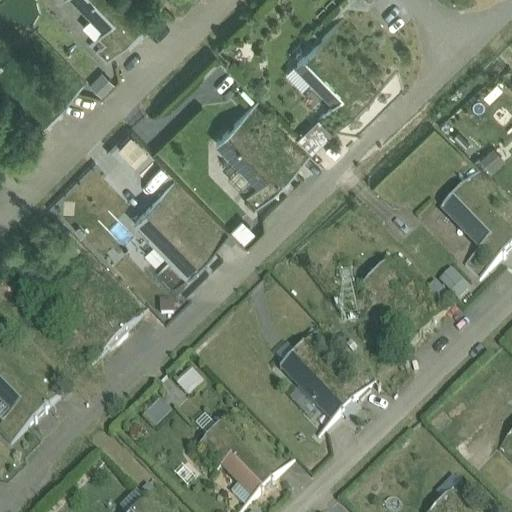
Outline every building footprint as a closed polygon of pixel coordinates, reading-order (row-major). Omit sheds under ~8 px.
[(146,24),(122,0),(80,0),(124,45),(146,24)] [(373,94),(321,41),(299,63),(351,116),(373,94)] [(66,102),(14,49),(0,62),(0,78),(44,124),(66,102)] [(101,95),(114,83),(101,70),(89,82),(101,95)] [(292,173),(240,120),(218,141),(270,194),(292,173)] [(511,250),(511,236),(467,191),(445,212),(497,265),(511,250)] [(212,252),(160,199),(138,220),(190,273),(212,252)] [(439,323),(386,269),(365,291),(417,344),(439,323)] [(453,269),(440,281),(452,294),(465,282),(453,269)] [(131,330),(80,277),(58,299),(110,352),(131,330)] [(441,282),(430,288),(439,303),(450,297),(441,282)] [(358,401),(306,348),(284,370),(336,423),(358,401)] [(51,409),(0,356),(0,400),(29,431),(51,409)] [(190,397),(206,383),(194,371),(179,385),(190,397)] [(162,401),(149,412),(160,425),(173,414),(162,401)] [(278,480),(226,427),(204,448),(224,468),(223,469),(240,487),(232,495),(247,510),(278,480)] [(466,511),(452,498),(437,511),(466,511)]
